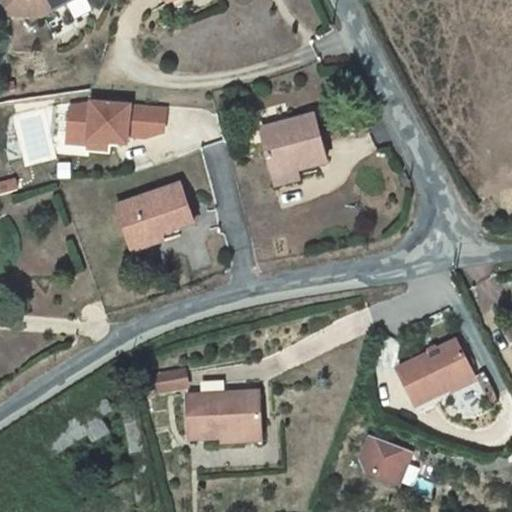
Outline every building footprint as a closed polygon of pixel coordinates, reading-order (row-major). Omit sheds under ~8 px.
[(0,0),(0,12),(42,13),(66,0),(0,0)] [(92,102),(70,106),(67,135),(89,137),(88,148),(107,149),(108,142),(117,143),(117,136),(127,137),(127,135),(145,137),(164,132),(166,110),(92,102)] [(260,129),(273,183),(299,177),(296,168),(324,161),(314,116),(260,129)] [(89,137),(67,135),(67,142),(88,144),(89,137)] [(15,178),(0,183),(0,193),(18,187),(15,178)] [(179,181),(115,203),(127,238),(159,227),(160,231),(192,220),(179,181)] [(159,227),(127,238),(131,248),(162,238),(159,227)] [(474,380),(456,344),(397,373),(415,409),(474,380)] [(184,369),(154,374),(157,390),(187,385),(184,369)] [(259,391),(187,395),(190,439),(223,437),(223,443),(240,442),(240,431),(262,430),(259,391)] [(262,430),(240,431),(240,442),(262,441),(262,430)] [(368,476),(400,485),(410,452),(369,440),(362,464),(368,476)]
